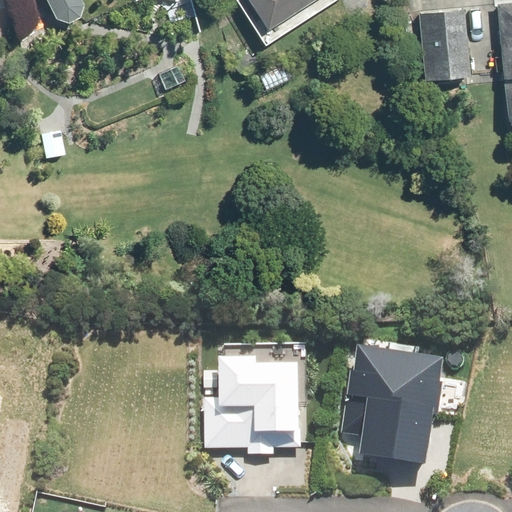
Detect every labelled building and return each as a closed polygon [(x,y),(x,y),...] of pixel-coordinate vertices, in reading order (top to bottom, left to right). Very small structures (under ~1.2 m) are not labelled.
[(49,0),(58,16),(68,19),(82,13),(85,2),(84,0),(49,0)] [(252,0),(269,24),(305,0),(252,0)] [(511,0),(495,2),(503,115),(504,115),(505,123),(511,122),(511,0)] [(417,11),(420,79),(465,76),(462,9),(417,11)] [(289,55),(260,69),(260,67),(261,65),(261,63),(261,60),(260,58),(259,56),(258,54),(257,53),(255,51),(253,50),(251,50),(249,49),(246,50),(244,50),(242,51),(240,52),(239,54),(237,55),(236,57),(235,59),(235,61),(235,64),(236,68),(237,70),(238,72),(240,73),(242,74),(244,75),(246,76),(248,76),(257,94),(298,74),(289,55)] [(62,125),(38,129),(43,157),(67,152),(62,125)] [(304,338),(198,345),(204,448),(311,441),(304,338)]
